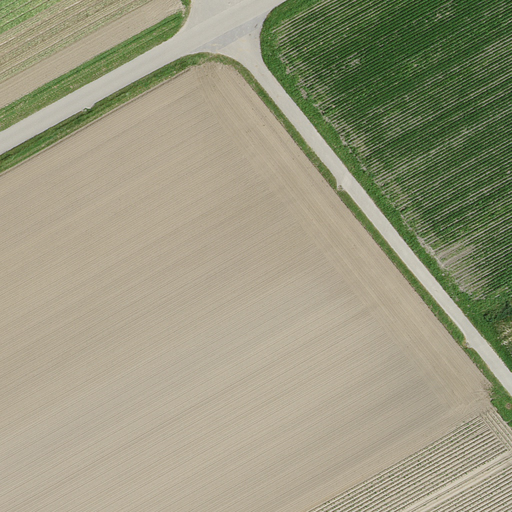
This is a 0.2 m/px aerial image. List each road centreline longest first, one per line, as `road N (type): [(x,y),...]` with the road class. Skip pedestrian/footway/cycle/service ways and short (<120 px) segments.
road 1 (track): [(511,396),(204,0)]
road 2 (unclassified): [(0,144),(265,0)]
